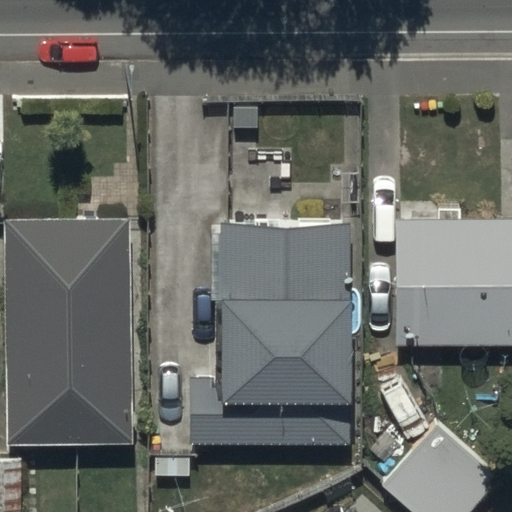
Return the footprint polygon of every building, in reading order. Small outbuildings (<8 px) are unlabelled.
[(0,452),(125,452),(125,224),(0,224),(0,452)] [(511,226),(395,227),(395,352),(511,351),(511,226)] [(217,381),(184,381),(184,452),(345,451),(345,402),(351,402),(350,231),(216,232),(217,381)] [(383,494),(402,511),(487,511),(506,493),(441,432),(383,494)] [(0,511),(14,511),(15,468),(0,467),(0,511)]
